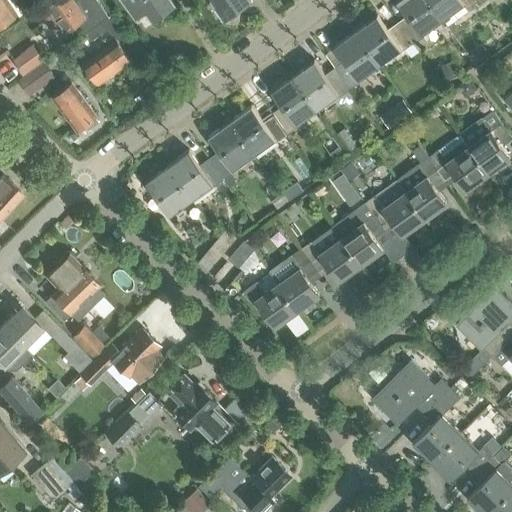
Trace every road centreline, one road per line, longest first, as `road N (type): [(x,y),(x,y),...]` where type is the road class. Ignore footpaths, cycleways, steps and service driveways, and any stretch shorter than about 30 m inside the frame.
road 1 (unclassified): [(83,178),(328,0)]
road 2 (unclassified): [(293,395),(83,178)]
road 3 (residential): [(293,395),(511,232)]
